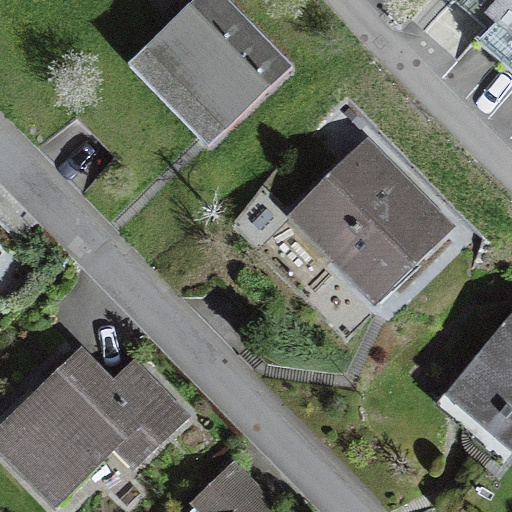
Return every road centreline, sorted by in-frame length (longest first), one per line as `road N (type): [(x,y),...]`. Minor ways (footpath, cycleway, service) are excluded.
road 1 (residential): [(0,146),(361,511)]
road 2 (residential): [(345,0),(511,168)]
